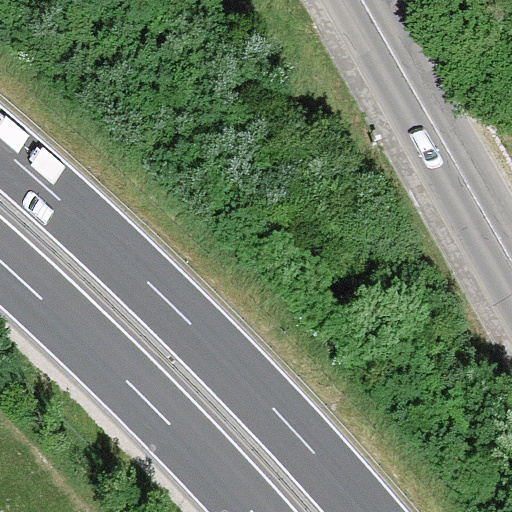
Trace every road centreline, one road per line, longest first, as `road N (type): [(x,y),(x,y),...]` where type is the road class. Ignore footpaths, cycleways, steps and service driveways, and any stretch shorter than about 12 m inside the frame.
road 1 (motorway): [(359,511),(230,365),(0,149)]
road 2 (motorway): [(0,261),(250,511)]
road 3 (secondary): [(511,258),(364,0)]
